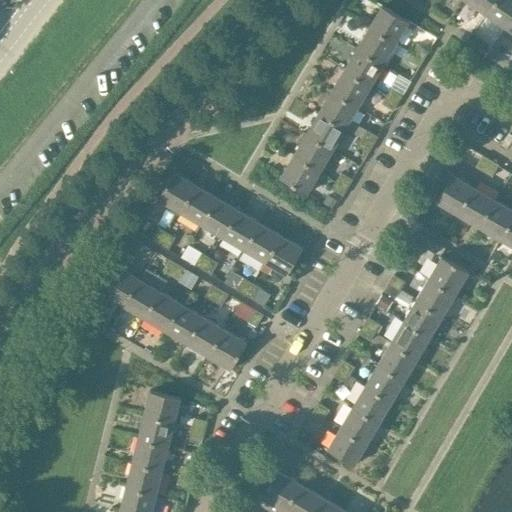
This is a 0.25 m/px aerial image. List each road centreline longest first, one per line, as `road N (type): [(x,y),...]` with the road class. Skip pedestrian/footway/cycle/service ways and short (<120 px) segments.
road 1 (residential): [(210,511),(454,82),(511,116)]
road 2 (unclassified): [(0,332),(70,220),(281,0)]
